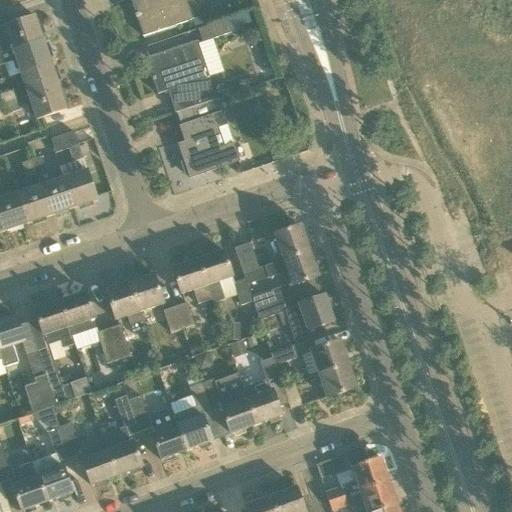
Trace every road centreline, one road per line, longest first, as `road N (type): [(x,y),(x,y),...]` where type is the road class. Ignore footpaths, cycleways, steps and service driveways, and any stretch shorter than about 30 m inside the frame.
road 1 (secondary): [(470,511),(356,176)]
road 2 (residential): [(135,511),(397,414)]
road 3 (residential): [(149,234),(69,0)]
road 4 (residential): [(397,414),(321,184)]
road 5 (secondary): [(356,176),(302,0)]
road 6 (residential): [(149,234),(321,184)]
road 7 (residential): [(0,285),(149,234)]
